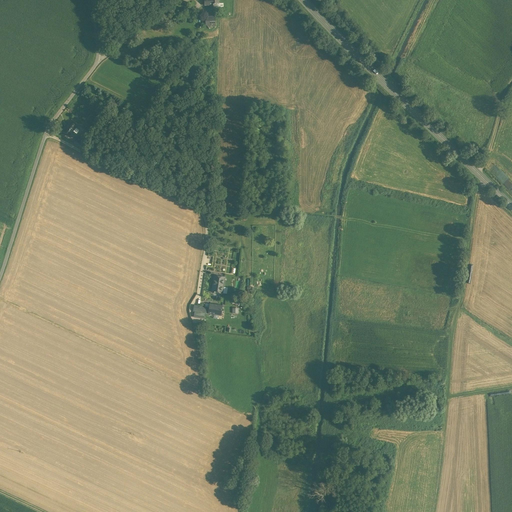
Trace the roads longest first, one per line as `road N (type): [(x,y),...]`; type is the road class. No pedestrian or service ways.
road 1 (unclassified): [(0,277),(48,126),(98,61),(93,0)]
road 2 (secondary): [(511,206),(302,0)]
road 3 (track): [(469,241),(443,427),(432,435),(368,434)]
